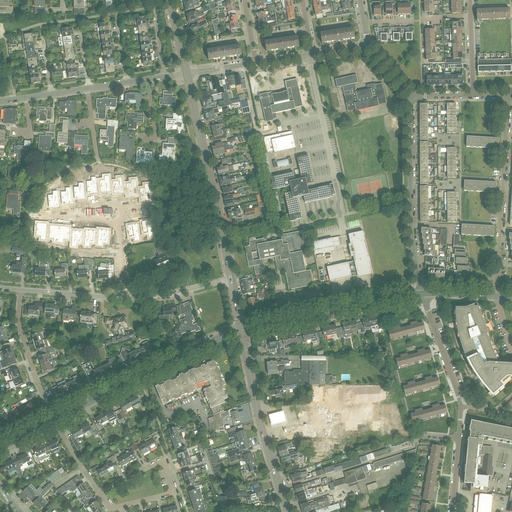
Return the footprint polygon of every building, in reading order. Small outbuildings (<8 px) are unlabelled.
[(0,4),(0,13),(12,14),(12,7),(10,7),(10,0),(7,0),(4,0),(4,4),(0,4)] [(34,11),(34,14),(45,14),(45,10),(41,10),(41,7),(45,7),(45,0),(35,0),(34,0),(34,7),(34,11)] [(74,11),(74,14),(84,14),(84,8),(84,1),(74,1),(74,7),(78,7),(78,11),(74,11)] [(195,11),(186,14),(187,18),(197,15),(203,13),(207,11),(210,10),(212,13),(214,12),(216,10),(216,8),(215,3),(214,1),(211,3),(208,4),(209,6),(206,8),(202,9),(202,10),(199,12),(196,13),(195,11)] [(342,2),(343,8),(343,10),(351,9),(349,1),(342,2)] [(186,11),(194,8),(194,7),(200,5),(199,2),(185,6),(185,8),(185,9),(185,10),(186,10),(186,11)] [(386,2),(382,3),(383,10),(386,10),(386,15),(392,15),(392,4),(386,5),(386,2)] [(404,4),(398,4),(398,2),(394,2),(395,10),(398,10),(398,15),(404,14),(404,4)] [(410,4),(404,4),(404,14),(410,14),(410,9),(413,9),(413,2),(410,2),(410,4)] [(380,5),(374,5),(374,3),(369,3),(370,11),(374,11),(374,15),(380,15),(380,5)] [(236,11),(234,4),(227,5),(228,12),(236,11)] [(328,7),(324,7),(321,8),(315,9),(316,15),(322,14),(322,11),(328,10),(328,9),(332,9),(332,6),(328,7)] [(500,9),(493,9),(493,20),(510,19),(510,9),(502,9),(502,7),(500,7),(500,9)] [(493,20),(493,9),(486,10),(486,8),(483,8),(483,10),(476,10),(476,20),(480,20),(493,20)] [(197,15),(187,18),(188,23),(197,20),(197,18),(204,15),(203,13),(197,15)] [(138,23),(138,26),(149,25),(148,21),(146,22),(145,17),(134,18),(135,23),(138,23)] [(272,21),(271,17),(258,20),(259,26),(262,26),(267,25),(266,22),(272,21)] [(218,18),(212,21),(208,24),(210,26),(213,25),(219,23),(219,21),(218,18)] [(98,32),(101,32),(111,30),(111,27),(110,22),(108,22),(97,24),(98,29),(98,32)] [(200,29),(206,27),(207,25),(206,22),(198,26),(197,23),(190,27),(192,33),(193,32),(194,34),(196,34),(197,33),(198,33),(199,32),(200,31),(200,29)] [(236,31),(236,29),(239,28),(238,22),(230,23),(225,24),(226,27),(231,26),(232,32),(236,31)] [(219,23),(213,25),(215,34),(221,33),(219,25),(219,23)] [(139,34),(148,33),(147,28),(149,28),(149,25),(138,26),(136,27),(136,31),(139,31),(139,34)] [(401,34),(401,30),(401,27),(396,28),(396,33),(393,34),(393,41),(400,41),(399,34),(401,34)] [(408,33),(405,33),(406,41),(412,41),(412,33),(414,33),(414,27),(408,27),(408,33)] [(63,29),(59,30),(60,34),(62,34),(63,37),(74,36),(73,33),(73,30),(70,30),(70,28),(63,29)] [(353,28),(352,28),(346,29),(346,28),(343,28),(343,30),(337,31),(338,41),(355,38),(353,28)] [(389,34),(389,30),(389,28),(383,28),(383,34),(380,34),(381,42),(387,42),(387,34),(389,34)] [(98,32),(99,37),(99,40),(110,39),(109,34),(112,34),(111,30),(101,32),(98,32)] [(320,33),(322,43),(338,41),(337,31),(330,32),(330,30),(327,31),(327,32),(320,33)] [(140,39),(141,42),(151,41),(151,38),(148,38),(148,33),(139,34),(137,35),(138,39),(140,39)] [(23,44),(25,43),(36,41),(35,38),(33,38),(32,34),(22,35),(23,44)] [(60,38),(58,38),(59,46),(62,46),(72,44),(75,44),(74,39),(74,36),(63,37),(60,38)] [(288,38),(281,39),(283,49),(299,47),(298,37),(290,38),(290,36),(288,36),(288,38)] [(272,40),(266,41),(265,42),(266,52),(283,49),(281,39),(274,40),(274,38),(272,39),(272,40)] [(102,44),(103,48),(114,47),(113,43),(111,44),(110,39),(99,40),(100,45),(102,44)] [(36,45),(36,41),(25,43),(23,44),(24,48),(26,48),(26,51),(35,50),(34,45),(36,45)] [(152,44),(151,41),(141,42),(138,43),(139,47),(141,47),(142,51),(150,49),(149,45),(152,44)] [(76,52),(75,49),(73,49),(72,44),(62,46),(62,50),(65,50),(65,54),(76,52)] [(231,47),(224,48),(225,58),(242,55),(240,45),(233,46),(233,45),(230,45),(231,47)] [(114,50),(114,47),(103,48),(101,48),(101,53),(104,53),(104,56),(112,55),(112,50),(114,50)] [(209,60),(225,58),(224,48),(217,49),(217,47),(214,47),(214,49),(207,50),(209,60)] [(142,51),(139,51),(140,56),(143,55),(143,59),(154,57),(153,54),(151,54),(150,49),(142,51)] [(26,51),(24,52),(25,56),(27,56),(28,59),(38,58),(38,54),(35,55),(35,50),(26,51)] [(66,58),(67,62),(75,61),(74,56),(76,56),(76,52),(65,54),(63,54),(64,59),(66,58)] [(103,65),(105,65),(116,63),(116,59),(113,60),(112,55),(104,56),(102,56),(103,61),(103,65)] [(154,61),(154,57),(143,59),(141,59),(141,64),(144,63),(144,67),(153,66),(152,61),(154,61)] [(28,64),(29,68),(37,66),(36,62),(39,61),(38,58),(28,59),(25,60),(26,64),(28,64)] [(67,66),(68,70),(78,68),(78,65),(75,65),(75,61),(67,62),(64,62),(65,67),(67,66)] [(116,63),(105,65),(103,65),(104,69),(104,73),(115,71),(114,67),(117,66),(116,63)] [(30,76),(41,74),(40,71),(38,71),(37,66),(29,68),(27,68),(27,72),(29,72),(30,76)] [(80,77),(79,72),(78,68),(68,70),(65,70),(67,78),(80,77)] [(426,86),(433,86),(432,76),(426,76),(426,72),(423,72),(423,81),(426,81),(426,86)] [(42,82),(41,78),(41,74),(30,76),(28,76),(28,80),(31,80),(31,84),(42,82)] [(228,77),(228,79),(229,83),(225,84),(227,91),(231,90),(230,86),(236,85),(234,77),(234,75),(228,77)] [(356,89),(355,84),(358,83),(356,75),(335,80),(337,87),(342,86),(348,112),(355,110),(356,111),(379,106),(379,105),(387,103),(382,83),(371,86),(370,85),(366,86),(367,90),(356,92),(355,90),(356,89)] [(240,76),(234,77),(236,85),(236,86),(242,85),(243,89),(247,88),(245,82),(242,82),(241,80),(240,76)] [(209,82),(211,90),(212,95),(218,94),(222,93),(223,93),(226,92),(227,92),(227,91),(225,85),(223,86),(223,85),(220,86),(218,81),(218,79),(212,80),(212,82),(209,82)] [(260,95),(264,115),(266,122),(274,120),(273,119),(277,118),(276,113),(295,109),(295,108),(303,106),(297,79),(285,81),(287,91),(272,95),(272,92),(260,95)] [(176,97),(172,97),(171,97),(171,95),(172,95),(172,94),(172,92),(173,92),(173,91),(163,91),(163,94),(165,95),(165,99),(160,98),(159,105),(175,106),(176,97)] [(125,93),(124,101),(129,102),(129,103),(136,103),(136,107),(141,108),(142,93),(128,92),(128,93),(125,93)] [(223,93),(222,93),(223,100),(224,105),(225,106),(230,104),(229,101),(227,94),(226,92),(223,93)] [(96,99),(96,108),(97,108),(97,114),(98,114),(105,114),(106,107),(110,107),(116,107),(116,101),(116,99),(107,98),(106,100),(102,99),(96,99)] [(60,102),(59,108),(67,108),(67,116),(75,116),(76,101),(68,101),(68,103),(60,102)] [(52,108),(47,108),(37,107),(36,119),(39,119),(39,121),(46,122),(47,120),(51,120),(52,111),(52,108)] [(5,124),(14,125),(15,121),(17,122),(18,110),(9,110),(9,111),(5,110),(4,119),(3,119),(3,123),(5,123),(5,124)] [(126,116),(126,119),(128,119),(127,129),(136,129),(136,126),(135,126),(135,123),(142,124),(143,114),(134,113),(134,110),(128,110),(128,113),(130,113),(130,116),(126,116)] [(166,119),(166,129),(171,129),(171,130),(172,130),(172,128),(172,126),(177,126),(179,134),(184,133),(181,120),(181,116),(181,115),(179,115),(179,114),(173,114),(173,118),(173,120),(166,119)] [(65,147),(70,147),(71,137),(67,136),(68,121),(67,121),(67,118),(59,117),(59,122),(63,122),(62,133),(58,132),(57,142),(65,143),(65,147)] [(211,126),(213,132),(221,130),(220,125),(224,124),(223,120),(218,122),(218,125),(211,126)] [(100,130),(100,133),(100,137),(108,138),(109,138),(108,144),(108,147),(113,147),(114,129),(117,129),(118,121),(114,121),(114,127),(107,126),(107,130),(107,131),(103,131),(103,130),(100,130)] [(225,129),(221,130),(213,132),(214,137),(216,137),(217,140),(226,138),(226,134),(225,129)] [(130,140),(131,139),(131,137),(128,137),(128,135),(128,132),(119,131),(119,136),(120,136),(120,140),(120,139),(119,141),(120,141),(120,144),(119,149),(127,149),(127,151),(126,159),(131,160),(132,140),(130,140)] [(292,131),(285,133),(279,134),(278,134),(263,138),(267,153),(274,151),(274,153),(296,148),(292,131)] [(41,138),(39,138),(39,148),(42,149),(42,151),(49,152),(50,152),(51,139),(54,139),(55,133),(54,133),(49,133),(46,133),(46,136),(41,136),(41,138)] [(68,157),(70,158),(71,153),(74,153),(74,145),(82,146),(81,154),(87,154),(88,136),(75,135),(75,137),(71,137),(70,147),(70,153),(69,153),(68,157)] [(466,147),(482,148),(483,138),(466,137),(466,147)] [(178,145),(179,145),(177,138),(168,138),(168,144),(163,143),(162,152),(164,152),(164,156),(159,155),(158,160),(168,161),(168,164),(172,165),(173,157),(174,157),(175,144),(178,145)] [(483,138),(482,148),(498,149),(498,139),(483,138)] [(212,145),(213,151),(228,147),(227,142),(223,143),(212,145)] [(19,157),(17,157),(17,161),(26,162),(26,160),(27,160),(28,156),(27,156),(27,155),(26,155),(26,152),(29,153),(30,153),(30,147),(24,146),(24,147),(14,146),(14,154),(19,154),(19,157)] [(214,156),(225,153),(227,153),(226,150),(237,148),(236,146),(235,146),(228,147),(213,151),(214,156)] [(137,148),(137,153),(136,162),(140,163),(140,159),(146,159),(145,166),(153,166),(154,153),(141,152),(142,148),(137,148)] [(333,197),(332,195),(335,194),(334,191),(335,191),(333,183),(316,187),(317,189),(309,190),(307,184),(314,182),(310,162),(308,155),(302,157),(303,158),(297,159),(298,162),(299,169),(300,169),(302,179),(301,179),(300,179),(299,179),(298,179),(297,179),(297,180),(296,180),(295,180),(295,179),(294,173),(290,174),(290,172),(279,174),(279,176),(271,177),(272,184),(271,184),(273,190),(275,189),(289,186),(290,186),(292,192),(290,193),(290,192),(285,194),(286,201),(286,200),(289,214),(286,214),(288,221),(301,218),(301,216),(302,215),(298,198),(297,198),(297,197),(299,197),(300,197),(300,198),(301,198),(301,197),(301,196),(302,197),(302,196),(304,196),(304,197),(305,203),(308,202),(316,200),(333,197)] [(233,168),(238,167),(246,165),(249,164),(248,162),(233,165),(227,166),(227,165),(231,162),(230,157),(221,159),(222,163),(220,164),(221,166),(217,167),(218,171),(233,168)] [(15,189),(16,189),(23,190),(24,181),(21,180),(21,175),(24,175),(25,167),(17,167),(17,169),(13,169),(13,167),(9,166),(8,178),(13,178),(13,175),(18,175),(18,180),(16,180),(15,189)] [(238,167),(233,168),(218,171),(219,176),(229,173),(229,172),(239,169),(238,167)] [(104,180),(99,180),(100,192),(100,193),(101,193),(110,192),(110,191),(109,176),(104,176),(104,180)] [(91,181),(86,181),(87,193),(87,194),(97,193),(97,192),(96,177),(91,177),(91,181)] [(117,181),(113,181),(114,193),(114,194),(123,193),(124,193),(124,192),(122,177),(117,177),(117,181)] [(220,182),(221,186),(231,184),(230,182),(243,179),(242,177),(241,177),(220,182)] [(131,183),(126,184),(127,195),(127,196),(128,196),(136,196),(137,196),(137,195),(136,179),(130,180),(131,183)] [(463,191),(480,192),(480,182),(464,181),(463,191)] [(496,183),(480,182),(480,192),(495,193),(496,183)] [(78,187),(73,187),(74,199),(75,200),(84,199),(85,199),(85,198),(83,183),(78,183),(78,187)] [(144,188),(140,188),(141,200),(141,201),(150,200),(151,200),(151,199),(149,184),(144,184),(144,188)] [(66,192),(61,192),(62,204),(62,205),(71,204),(72,204),(72,203),(70,188),(65,188),(66,192)] [(53,195),(48,195),(49,207),(49,208),(50,208),(58,207),(59,207),(59,206),(58,191),(52,191),(53,195)] [(19,217),(20,204),(18,203),(19,195),(7,194),(7,207),(14,208),(13,217),(19,217)] [(241,199),(225,202),(226,207),(234,206),(234,203),(241,202),(241,199)] [(152,220),(141,222),(142,223),(143,234),(148,234),(149,237),(154,237),(152,221),(152,220)] [(37,224),(36,236),(41,236),(40,240),(46,240),(47,225),(47,224),(37,223),(37,224)] [(128,225),(127,225),(127,226),(129,238),(134,237),(135,241),(140,240),(137,225),(137,224),(128,225)] [(50,226),(49,238),(54,239),(53,242),(58,243),(60,226),(59,226),(51,225),(50,225),(50,226)] [(462,225),(461,235),(477,236),(478,226),(470,225),(462,225)] [(60,226),(58,243),(63,243),(64,240),(69,240),(70,228),(70,227),(60,226)] [(477,236),(488,236),(493,237),(493,226),(478,226),(477,236)] [(99,230),(97,246),(103,246),(103,243),(108,243),(109,231),(109,230),(108,230),(99,229),(99,230)] [(72,231),(71,247),(76,247),(77,243),(81,244),(82,232),(82,231),(72,230),(72,231)] [(85,231),(84,246),(89,247),(90,243),(95,243),(96,232),(96,231),(86,230),(85,231)] [(264,266),(265,265),(264,259),(275,257),(276,263),(275,264),(276,268),(277,269),(278,269),(279,269),(280,269),(280,271),(285,270),(289,290),(314,285),(311,270),(306,271),(302,254),(305,253),(301,231),(281,235),(282,240),(270,242),(265,243),(264,238),(249,241),(250,246),(245,247),(249,267),(254,266),(256,275),(266,273),(264,266)] [(357,275),(358,277),(372,274),(370,262),(367,249),(363,231),(348,234),(348,235),(350,244),(348,244),(351,257),(353,257),(354,261),(327,267),(330,281),(357,275)] [(339,241),(333,242),(332,238),(311,243),(313,251),(333,247),(335,246),(340,245),(339,241)] [(464,251),(464,246),(459,246),(459,243),(453,242),(453,250),(455,250),(454,254),(465,255),(465,252),(465,251),(464,251)] [(160,270),(161,272),(165,270),(165,268),(166,268),(171,266),(167,258),(171,256),(166,244),(161,247),(163,253),(159,255),(157,256),(158,260),(155,261),(157,266),(153,268),(155,272),(160,270)] [(433,259),(434,259),(437,260),(438,258),(437,256),(435,256),(436,251),(423,250),(425,250),(424,256),(426,256),(425,259),(433,259)] [(13,265),(12,272),(22,273),(22,271),(22,269),(22,268),(23,269),(24,266),(27,267),(26,273),(27,269),(28,257),(27,257),(27,255),(24,254),(24,257),(23,257),(22,257),(21,263),(17,263),(17,265),(13,265)] [(465,259),(465,255),(454,254),(454,258),(456,258),(456,262),(467,263),(467,261),(466,261),(466,259),(465,259)] [(35,275),(35,276),(39,277),(39,276),(46,276),(46,274),(46,271),(47,272),(48,271),(48,270),(51,270),(52,264),(52,259),(49,258),(48,258),(47,262),(47,263),(49,263),(49,264),(49,265),(45,265),(45,262),(40,262),(39,269),(36,268),(35,275)] [(457,266),(457,270),(468,271),(468,269),(467,269),(467,267),(466,267),(467,263),(456,262),(455,266),(457,266)] [(62,270),(55,270),(55,277),(55,278),(60,278),(59,277),(66,276),(66,270),(71,270),(70,263),(63,264),(63,269),(62,270)] [(85,270),(77,271),(78,278),(78,279),(82,279),(82,278),(88,277),(88,275),(88,274),(90,274),(90,271),(93,271),(92,264),(89,265),(84,265),(84,268),(85,270)] [(99,272),(98,272),(99,279),(99,280),(102,280),(102,279),(109,278),(111,277),(111,276),(112,275),(111,273),(114,272),(114,265),(109,265),(109,269),(106,269),(106,268),(104,269),(99,268),(99,272)] [(444,278),(447,278),(447,277),(448,270),(446,270),(445,269),(445,268),(439,268),(438,279),(444,279),(444,278)] [(468,275),(468,271),(457,270),(457,274),(459,275),(458,279),(467,279),(469,279),(469,277),(469,275),(468,275)] [(241,280),(242,287),(250,286),(249,282),(253,282),(252,278),(241,280)] [(242,287),(244,294),(255,292),(254,288),(251,289),(250,286),(242,287)] [(270,291),(268,292),(258,294),(258,298),(264,297),(266,306),(273,305),(270,291)] [(257,297),(248,299),(249,306),(255,305),(256,307),(259,306),(258,301),(255,301),(254,300),(257,299),(257,297)] [(29,306),(29,307),(25,307),(24,315),(29,315),(38,316),(39,311),(42,311),(42,303),(35,302),(35,307),(29,306)] [(196,332),(201,330),(198,323),(193,325),(192,323),(193,322),(192,321),(194,320),(192,315),(194,315),(189,302),(183,304),(186,312),(185,313),(186,317),(180,320),(182,325),(178,327),(179,329),(175,330),(176,332),(170,335),(172,337),(173,336),(175,341),(179,340),(178,338),(183,336),(182,334),(186,333),(186,334),(195,330),(196,332)] [(45,313),(51,314),(50,317),(55,318),(55,316),(58,316),(59,305),(55,304),(55,305),(45,304),(45,313)] [(484,386),(485,384),(487,387),(486,388),(493,396),(511,379),(511,358),(511,359),(511,360),(511,362),(509,362),(497,361),(497,360),(499,359),(498,358),(496,359),(486,334),(488,333),(488,332),(489,331),(488,332),(485,325),(487,324),(486,324),(485,325),(484,323),(486,323),(486,322),(484,323),(482,316),(483,316),(483,315),(481,316),(481,314),(482,314),(482,313),(481,314),(478,307),(480,307),(480,306),(478,307),(478,306),(475,307),(474,305),(474,304),(466,307),(455,307),(455,312),(455,315),(456,315),(456,323),(457,327),(456,327),(457,330),(458,330),(459,338),(460,342),(460,345),(461,345),(464,352),(465,356),(465,357),(466,360),(467,359),(470,366),(473,370),(472,370),(473,373),(474,373),(478,379),(484,386)] [(172,312),(176,311),(175,305),(167,306),(167,308),(163,308),(163,312),(158,313),(159,319),(168,318),(168,315),(172,315),(172,312)] [(78,323),(78,317),(76,317),(76,306),(72,306),(72,310),(64,310),(63,321),(68,321),(68,320),(69,319),(74,319),(73,323),(78,323)] [(82,310),(81,316),(80,316),(80,318),(81,318),(81,322),(93,323),(93,326),(97,327),(98,324),(99,315),(91,314),(91,311),(82,310)] [(125,316),(118,317),(122,334),(125,333),(123,328),(127,327),(125,319),(126,319),(126,318),(126,317),(127,317),(126,317),(126,316),(125,316)] [(381,325),(381,323),(380,322),(380,320),(379,319),(376,319),(376,316),(369,318),(371,326),(371,328),(378,327),(378,330),(381,329),(381,331),(383,331),(382,329),(382,327),(381,325)] [(123,335),(122,334),(118,317),(111,319),(109,319),(109,318),(105,318),(105,324),(109,324),(113,323),(114,327),(113,328),(113,329),(113,330),(114,330),(114,331),(115,331),(118,330),(119,336),(112,338),(113,340),(112,340),(111,339),(105,341),(107,347),(113,345),(125,341),(123,335)] [(363,322),(360,323),(362,333),(366,332),(364,327),(368,326),(369,327),(371,326),(369,318),(362,319),(363,322)] [(351,322),(349,322),(351,331),(353,330),(356,329),(357,329),(358,330),(360,330),(361,333),(362,333),(360,323),(357,324),(356,322),(356,321),(356,319),(351,320),(351,321),(351,322)] [(343,327),(340,328),(342,338),(345,337),(345,335),(347,334),(347,335),(352,334),(351,331),(349,322),(347,323),(347,322),(346,321),(342,322),(343,327)] [(425,330),(423,322),(418,324),(417,321),(410,323),(411,326),(406,327),(408,334),(425,330)] [(331,326),(329,327),(331,335),(333,335),(333,334),(335,334),(337,333),(338,338),(342,338),(340,328),(337,328),(336,324),(331,324),(331,325),(331,326)] [(323,331),(320,332),(321,339),(325,338),(324,336),(328,335),(329,336),(331,335),(329,327),(327,327),(327,326),(326,326),(322,326),(323,331)] [(390,339),(408,334),(406,327),(401,328),(400,326),(393,328),(393,330),(388,332),(390,339)] [(322,342),(321,339),(320,332),(316,333),(316,330),(309,331),(311,340),(311,342),(318,341),(318,343),(322,342)] [(303,336),(300,336),(301,343),(307,342),(307,340),(308,340),(311,340),(309,331),(302,332),(303,336)] [(125,334),(125,333),(122,334),(123,335),(125,341),(135,338),(133,332),(125,334)] [(32,335),(34,343),(42,340),(40,333),(32,335)] [(291,335),(289,335),(291,344),(296,342),(297,344),(298,344),(301,343),(300,336),(296,337),(296,334),(295,333),(291,334),(291,335)] [(0,336),(0,349),(3,348),(2,346),(9,343),(6,335),(0,336)] [(283,340),(279,341),(280,341),(280,344),(281,348),(284,347),(284,349),(291,347),(291,344),(289,335),(282,337),(283,340)] [(268,340),(265,340),(266,344),(267,350),(275,349),(276,352),(275,352),(276,355),(282,355),(279,344),(280,344),(280,341),(276,342),(276,338),(268,340)] [(45,348),(46,351),(48,350),(54,348),(53,345),(48,347),(46,339),(42,340),(34,343),(37,350),(45,348)] [(140,358),(141,357),(141,358),(144,356),(143,356),(148,354),(146,350),(150,348),(147,341),(142,343),(144,347),(137,350),(140,358)] [(0,352),(0,355),(0,356),(2,360),(14,356),(11,348),(0,352)] [(54,348),(48,350),(46,351),(47,354),(39,357),(41,364),(53,361),(50,353),(55,351),(54,348)] [(432,357),(430,350),(425,351),(424,349),(417,351),(418,353),(413,355),(415,362),(432,357)] [(137,350),(132,352),(132,351),(129,350),(120,354),(124,361),(130,358),(132,362),(137,359),(138,359),(140,358),(137,350)] [(397,366),(415,362),(413,355),(408,356),(407,353),(400,355),(401,358),(396,359),(397,366)] [(14,356),(2,360),(0,360),(0,363),(2,369),(16,363),(14,356)] [(109,364),(102,367),(105,375),(113,371),(111,367),(118,364),(114,357),(107,360),(109,364)] [(222,413),(225,412),(221,405),(225,403),(224,400),(228,398),(223,386),(226,384),(216,360),(207,363),(206,362),(204,361),(203,362),(204,365),(179,375),(180,376),(155,386),(163,405),(197,391),(197,389),(203,387),(205,389),(203,390),(214,416),(208,419),(210,432),(216,432),(219,431),(224,430),(222,413)] [(284,384),(284,385),(285,385),(293,385),(296,385),(320,385),(325,385),(325,375),(326,375),(326,360),(302,360),(302,370),(293,370),(293,372),(284,372),(284,376),(284,384)] [(53,361),(41,364),(43,372),(51,370),(54,369),(55,368),(53,361)] [(90,364),(83,367),(88,378),(92,376),(95,375),(97,379),(102,376),(105,375),(102,367),(94,370),(93,371),(90,364)] [(10,380),(13,379),(21,376),(19,369),(10,372),(9,369),(0,372),(0,373),(1,376),(4,374),(5,377),(8,376),(10,380)] [(78,388),(78,387),(76,384),(79,382),(76,375),(68,379),(69,381),(66,382),(66,384),(70,392),(78,388)] [(9,389),(7,390),(7,391),(8,393),(16,390),(15,387),(16,387),(16,386),(24,383),(21,376),(13,379),(14,381),(8,383),(10,389),(9,389)] [(432,379),(432,376),(425,378),(425,381),(420,382),(422,389),(440,385),(438,377),(432,379)] [(422,389),(420,382),(415,383),(415,381),(407,383),(408,385),(403,387),(405,394),(422,389)] [(62,396),(70,392),(66,384),(62,385),(61,382),(57,384),(57,386),(50,389),(52,394),(59,390),(62,396)] [(271,392),(272,395),(275,394),(276,395),(280,394),(280,395),(283,395),(283,394),(283,390),(286,389),(285,385),(282,386),(270,388),(270,389),(269,389),(269,390),(269,391),(270,391),(270,392),(271,392)] [(26,398),(28,401),(22,404),(27,414),(35,410),(30,400),(33,398),(31,395),(26,398)] [(128,400),(132,406),(139,402),(143,408),(146,406),(142,397),(139,399),(137,396),(128,400)] [(122,408),(118,411),(122,417),(123,419),(127,416),(125,413),(127,412),(125,410),(132,406),(128,400),(120,405),(122,408)] [(19,418),(27,414),(22,404),(21,402),(17,403),(18,406),(14,408),(12,410),(9,411),(11,417),(14,415),(17,413),(19,418)] [(447,412),(445,405),(440,407),(439,404),(432,406),(433,408),(428,410),(429,417),(447,412)] [(239,419),(237,411),(236,411),(235,408),(228,411),(229,414),(230,415),(230,416),(231,416),(232,416),(233,416),(233,420),(239,419)] [(112,409),(104,414),(107,420),(109,423),(117,419),(117,420),(120,425),(125,422),(123,419),(122,417),(118,411),(114,413),(112,409)] [(282,421),(284,428),(289,427),(284,409),(268,413),(271,424),(282,421)] [(412,421),(429,417),(428,410),(423,411),(422,409),(415,411),(415,413),(410,414),(412,421)] [(107,420),(104,414),(96,418),(98,422),(95,424),(98,431),(102,428),(100,424),(107,420)] [(470,435),(469,438),(469,439),(483,440),(484,439),(481,439),(482,436),(511,441),(511,428),(471,420),(470,431),(472,431),(471,435),(470,435)] [(88,423),(80,427),(83,433),(89,430),(94,437),(98,434),(97,432),(93,425),(90,426),(88,423)] [(73,436),(70,437),(74,444),(77,451),(81,448),(77,441),(79,440),(77,437),(83,433),(80,427),(71,432),(73,436)] [(169,429),(171,436),(181,432),(185,431),(184,428),(180,429),(180,428),(179,427),(178,427),(177,427),(176,427),(169,429)] [(285,430),(288,440),(297,437),(295,430),(296,429),(296,427),(285,430)] [(236,430),(232,431),(233,437),(235,443),(247,439),(244,431),(237,433),(236,430)] [(145,441),(146,443),(150,450),(157,446),(154,440),(159,437),(157,431),(149,436),(150,438),(145,441)] [(181,432),(171,436),(173,442),(183,439),(182,435),(181,432)] [(468,438),(466,454),(464,483),(471,484),(470,491),(487,493),(488,477),(476,475),(477,465),(482,465),(482,475),(492,476),(493,467),(491,467),(493,456),(492,456),(492,447),(482,446),(483,440),(469,439),(469,438),(468,438)] [(48,444),(45,445),(50,454),(53,452),(53,453),(61,449),(59,446),(60,446),(56,439),(48,443),(48,444)] [(183,439),(173,442),(175,449),(185,445),(184,442),(183,439)] [(250,447),(247,439),(235,443),(237,448),(227,452),(229,457),(230,457),(236,455),(240,454),(243,453),(242,450),(250,447)] [(143,454),(150,450),(146,443),(142,446),(139,442),(133,445),(136,450),(139,448),(143,454)] [(293,447),(292,445),(291,443),(285,445),(278,447),(278,448),(279,452),(287,449),(293,447)] [(36,454),(34,455),(37,461),(41,458),(42,460),(46,458),(45,456),(47,455),(48,457),(51,456),(50,454),(45,445),(43,446),(34,450),(36,454)] [(125,455),(129,462),(137,458),(133,452),(136,450),(133,445),(128,448),(130,453),(125,455)] [(431,454),(439,455),(441,446),(432,445),(431,454)] [(282,461),(294,457),(295,460),(299,459),(299,457),(303,456),(305,456),(306,450),(302,450),(297,451),(294,452),(281,456),(282,461)] [(184,452),(177,454),(179,461),(189,457),(188,454),(187,451),(184,452)] [(18,458),(16,459),(20,468),(23,466),(22,463),(26,462),(28,467),(34,465),(31,458),(30,459),(27,453),(18,457),(18,458)] [(122,466),(129,462),(125,455),(121,458),(118,453),(112,456),(115,462),(119,460),(122,466)] [(254,461),(251,453),(244,455),(243,453),(240,454),(243,462),(246,461),(247,464),(254,461)] [(431,454),(429,463),(438,464),(439,455),(431,454)] [(103,464),(105,467),(108,473),(116,469),(112,463),(115,462),(112,456),(107,459),(108,461),(103,464)] [(192,465),(189,457),(179,461),(181,467),(188,465),(189,466),(192,465)] [(351,465),(361,462),(359,457),(350,460),(351,465)] [(9,473),(20,468),(16,459),(13,460),(4,464),(9,473)] [(342,468),(351,465),(350,460),(341,463),(342,468)] [(243,476),(246,475),(246,474),(257,470),(254,461),(247,464),(243,465),(245,470),(241,471),(243,476)] [(326,474),(342,468),(341,463),(324,469),(326,474)] [(427,471),(436,473),(438,464),(429,463),(427,471)] [(101,478),(108,473),(105,467),(100,469),(97,466),(90,470),(93,474),(97,471),(101,478)] [(362,467),(344,473),(345,478),(364,472),(362,467)] [(300,471),(290,474),(292,479),(308,474),(307,471),(306,469),(300,471)] [(183,473),(185,479),(195,476),(194,473),(191,474),(190,471),(183,473)] [(427,471),(426,480),(435,482),(436,473),(427,471)] [(333,482),(332,482),(334,487),(344,484),(348,484),(366,478),(364,472),(333,482)] [(310,476),(309,473),(308,474),(292,479),(293,483),(306,480),(305,477),(310,476)] [(75,485),(76,485),(81,481),(78,476),(71,480),(75,485)] [(195,476),(185,479),(187,486),(193,484),(195,483),(194,480),(196,479),(195,476)] [(314,480),(312,481),(294,487),(296,492),(304,490),(303,487),(310,485),(311,486),(316,484),(314,480)] [(426,480),(424,489),(433,491),(435,482),(426,480)] [(261,487),(258,481),(252,482),(255,492),(248,494),(248,496),(250,496),(264,491),(263,487),(261,487)] [(378,488),(377,488),(376,482),(366,486),(368,491),(378,488)] [(38,494),(31,501),(33,503),(35,505),(40,510),(45,505),(47,502),(42,497),(46,494),(48,491),(48,490),(53,486),(53,485),(51,483),(43,490),(38,494)] [(78,487),(75,489),(77,492),(78,493),(76,494),(76,495),(77,497),(79,496),(81,494),(82,494),(88,490),(83,483),(78,487)] [(195,490),(189,492),(191,498),(202,495),(201,492),(200,488),(199,488),(198,486),(198,485),(196,486),(194,487),(195,490)] [(31,501),(38,494),(43,490),(40,487),(33,493),(28,487),(23,492),(29,499),(31,501)] [(298,496),(296,497),(297,501),(299,501),(306,498),(309,498),(312,497),(311,494),(314,493),(313,490),(313,488),(307,490),(304,491),(304,492),(297,494),(298,496)] [(433,491),(424,489),(423,499),(431,501),(433,491)] [(81,494),(79,496),(83,502),(82,503),(83,504),(84,505),(91,501),(89,499),(92,497),(88,490),(82,494),(81,494)] [(258,499),(260,498),(262,502),(267,500),(266,496),(264,491),(250,496),(253,503),(258,501),(258,499)] [(473,511),(490,511),(492,495),(479,494),(479,495),(475,495),(473,511)] [(191,498),(193,504),(204,501),(203,498),(202,495),(191,498)] [(307,511),(311,511),(312,511),(330,506),(328,497),(314,502),(315,503),(314,503),(313,502),(309,504),(309,506),(301,509),(302,511),(307,511)] [(94,511),(100,508),(95,501),(92,503),(91,501),(84,505),(83,506),(85,509),(86,509),(89,507),(92,511),(89,511),(94,511)] [(204,501),(193,504),(195,511),(197,511),(196,511),(204,511),(205,511),(204,510),(206,509),(207,508),(205,502),(204,501)] [(332,505),(330,506),(312,511),(310,511),(329,511),(330,511),(340,508),(339,507),(338,503),(334,505),(332,505)] [(422,503),(421,511),(420,511),(429,511),(431,504),(422,503)]
